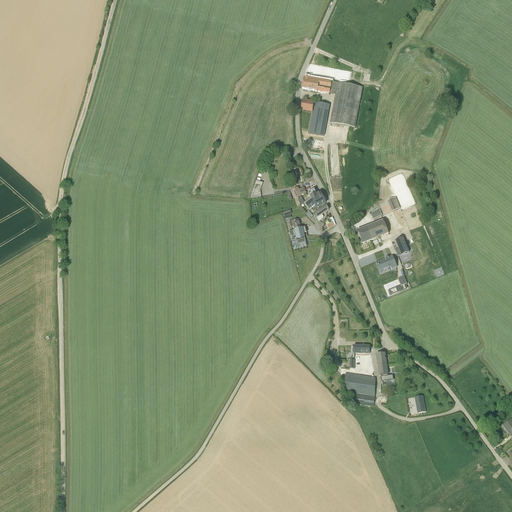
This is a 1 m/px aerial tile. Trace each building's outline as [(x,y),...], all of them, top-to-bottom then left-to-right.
[(318,92),(321,80),(305,77),(302,89),(318,92)] [(330,94),(332,83),(321,80),(318,92),(330,94)] [(355,127),(363,89),(338,84),(336,95),(330,123),(355,127)] [(312,112),(314,102),(303,100),(301,110),(312,112)] [(324,138),(329,105),(314,102),(312,112),(308,135),(324,138)] [(256,181),(250,198),(261,197),(260,191),(263,183),(256,181)] [(295,189),(291,191),(295,199),(298,197),(301,196),(306,193),(304,188),(296,192),(295,189)] [(320,193),(319,194),(318,192),(316,193),(314,190),(313,190),(312,190),(310,191),(309,192),(308,193),(311,198),(314,203),(323,199),(320,193)] [(392,212),(400,209),(396,197),(387,201),(392,212)] [(311,198),(304,202),(305,203),(306,205),(310,211),(310,210),(311,209),(313,212),(316,210),(314,207),(316,205),(314,203),(311,198)] [(320,206),(325,203),(323,199),(314,203),(316,205),(314,207),(316,210),(320,206)] [(319,222),(321,221),(322,219),(324,217),(322,215),(329,210),(327,206),(321,209),(315,214),(318,218),(317,218),(319,222)] [(298,220),(293,221),(292,222),(293,226),(294,229),(301,227),(298,220)] [(390,233),(384,220),(357,231),(362,244),(390,233)] [(296,236),(298,245),(306,243),(305,238),(304,234),(307,233),(305,227),(295,230),(289,232),(290,237),(296,236)] [(409,253),(403,238),(396,241),(399,249),(397,249),(395,249),(398,257),(402,255),(402,256),(409,253)] [(377,264),(382,275),(398,268),(393,257),(377,264)] [(398,279),(400,286),(396,288),(398,293),(406,290),(405,285),(407,284),(404,277),(398,279)] [(378,366),(386,365),(385,354),(377,355),(378,366)] [(393,375),(387,376),(387,375),(388,375),(386,365),(378,366),(380,376),(382,376),(381,377),(382,382),(394,380),(393,375)] [(345,373),(342,392),(375,397),(375,378),(345,373)] [(373,407),(375,397),(355,395),(353,404),(373,407)] [(421,413),(426,412),(423,396),(415,397),(418,414),(421,413)] [(511,420),(507,423),(503,426),(510,434),(509,434),(511,437),(511,420)]
